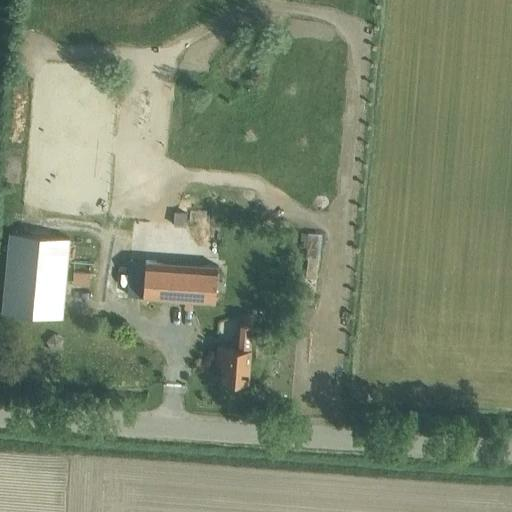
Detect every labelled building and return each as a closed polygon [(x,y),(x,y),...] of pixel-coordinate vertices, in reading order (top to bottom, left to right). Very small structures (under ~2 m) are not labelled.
[(173,222),(173,224),(185,225),(185,211),(177,211),(174,210),(173,222)] [(1,311),(62,317),(70,236),(9,230),(1,311)] [(328,234),(309,234),(308,260),(328,260),(328,234)] [(246,239),(226,237),(225,253),(245,255),(246,239)] [(131,258),(128,294),(215,301),(218,265),(131,258)] [(88,271),(73,270),(73,283),(88,283),(88,271)] [(245,381),(251,314),(243,313),(242,324),(236,323),(234,347),(218,345),(216,362),(223,363),(221,379),(245,381)]
